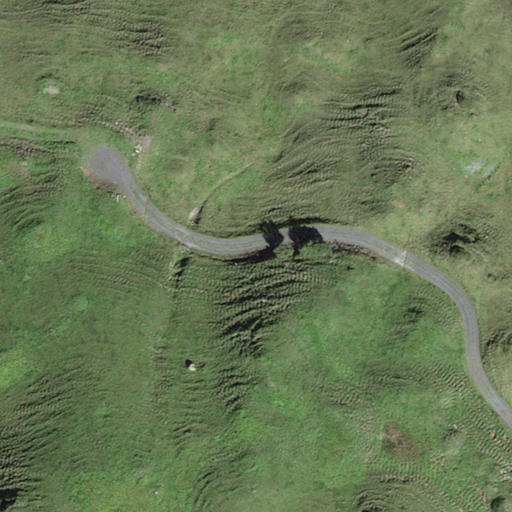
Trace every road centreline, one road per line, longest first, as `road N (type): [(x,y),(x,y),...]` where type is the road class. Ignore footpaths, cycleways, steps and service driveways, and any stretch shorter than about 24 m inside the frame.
road 1 (track): [(119,163),(161,222),(201,243),(240,247),(324,235),(371,243),(456,290),(469,305),(477,375),(511,423)]
road 2 (track): [(119,163),(76,140),(0,138)]
